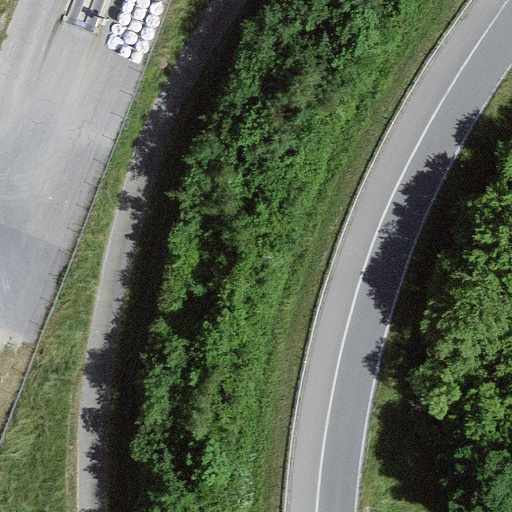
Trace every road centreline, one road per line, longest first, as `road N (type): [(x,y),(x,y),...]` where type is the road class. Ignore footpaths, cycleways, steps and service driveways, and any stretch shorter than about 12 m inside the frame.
road 1 (track): [(93,511),(95,410),(139,183),(192,62),(233,0)]
road 2 (motorway): [(511,32),(397,235),(369,322),(338,511)]
